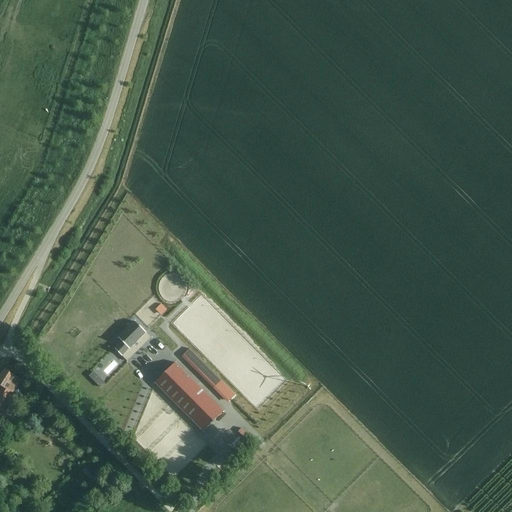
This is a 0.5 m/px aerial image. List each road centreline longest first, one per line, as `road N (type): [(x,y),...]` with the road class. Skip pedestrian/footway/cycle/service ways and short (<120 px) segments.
road 1 (unclassified): [(49,239),(97,150),(143,0)]
road 2 (unclassified): [(170,511),(8,346)]
